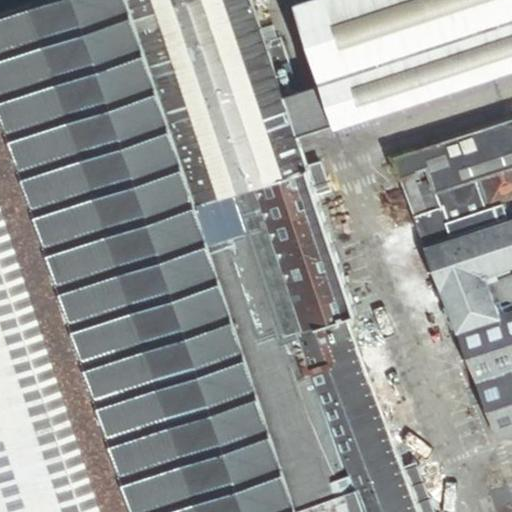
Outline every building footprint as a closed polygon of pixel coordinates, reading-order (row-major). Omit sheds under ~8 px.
[(13,0),(0,0),(0,22),(8,20),(18,14),(13,0)] [(91,0),(0,30),(0,511),(368,511),(299,330),(243,185),(200,200),(193,180),(133,0),(91,0)] [(13,0),(18,14),(8,20),(0,22),(0,30),(91,0),(13,0)] [(259,27),(250,0),(133,0),(193,180),(275,149),(296,134),(293,124),(283,95),(280,88),(264,42),(259,27)] [(511,66),(511,0),(298,0),(325,82),(337,121),(338,123),(511,66)] [(269,23),(259,27),(264,42),(269,41),(268,39),(274,37),(269,23)] [(264,42),(280,88),(294,83),(278,35),(274,37),(268,39),(269,41),(264,42)] [(296,134),(337,121),(325,82),(297,90),(307,119),(293,124),(296,134)] [(297,90),(283,95),(293,124),(307,119),(297,90)] [(511,126),(509,118),(414,149),(422,170),(402,176),(429,248),(511,220),(505,200),(511,197),(511,126)] [(306,163),(296,134),(275,149),(193,180),(200,200),(243,185),(255,182),(307,164),(306,163)] [(422,170),(414,149),(394,156),(402,176),(422,170)] [(327,175),(321,157),(306,163),(307,164),(312,180),(327,175)] [(312,180),(307,164),(255,182),(305,328),(349,315),(358,312),(316,193),(312,180)] [(327,175),(312,180),(316,193),(331,188),(327,175)] [(255,182),(243,185),(299,330),(305,328),(255,182)] [(511,220),(429,248),(445,289),(509,267),(511,266),(511,220)] [(511,274),(509,267),(445,289),(460,331),(501,317),(496,304),(509,299),(511,303),(511,302),(511,274)] [(511,313),(501,317),(460,331),(479,382),(511,370),(511,313)] [(299,330),(368,511),(424,511),(406,464),(349,315),(305,328),(299,330)] [(511,432),(511,370),(479,382),(500,437),(511,432)] [(439,511),(419,459),(406,464),(424,511),(439,511)]
